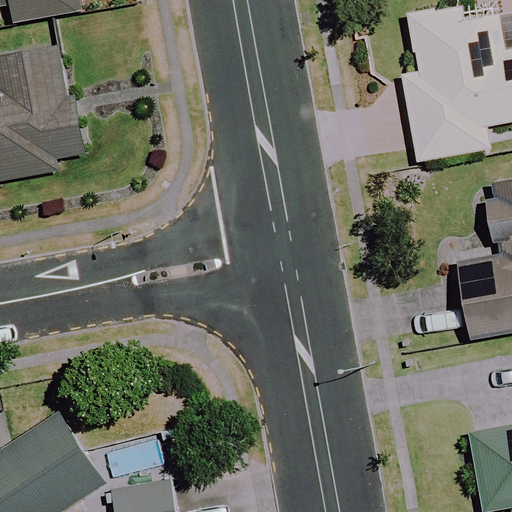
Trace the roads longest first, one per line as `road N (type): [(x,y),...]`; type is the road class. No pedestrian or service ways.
road 1 (residential): [(291,252),(0,305)]
road 2 (residential): [(291,252),(336,511)]
road 3 (residential): [(245,0),(291,252)]
